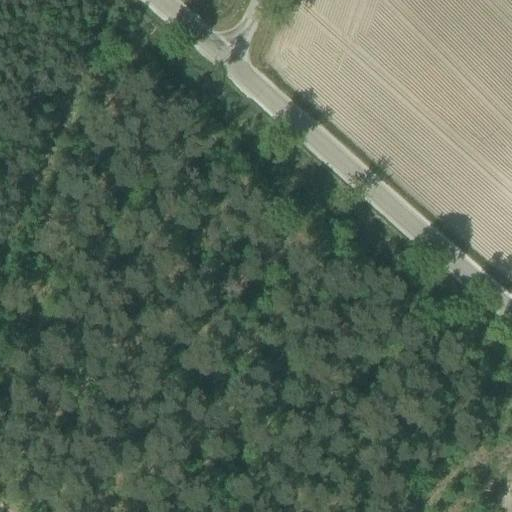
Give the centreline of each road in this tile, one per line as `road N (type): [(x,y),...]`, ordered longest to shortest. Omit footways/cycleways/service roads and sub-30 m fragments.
road 1 (unclassified): [(511,313),(230,64)]
road 2 (track): [(0,256),(113,0)]
